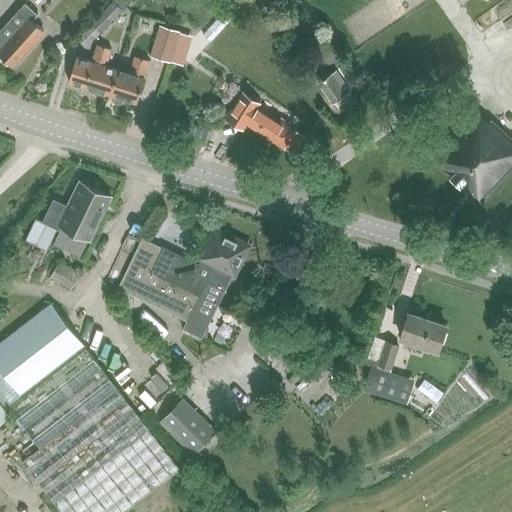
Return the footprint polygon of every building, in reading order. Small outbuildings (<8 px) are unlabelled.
[(131,0),(114,0),(74,37),(86,48),(123,11),(132,0),(131,0)] [(337,0),(344,9),(356,0),(337,0)] [(384,0),(355,19),(365,35),(419,0),(384,0)] [(44,32),(26,18),(31,12),(22,4),(0,29),(0,55),(13,67),(44,32)] [(324,21),(312,28),(318,39),(330,32),(324,21)] [(169,62),(179,31),(160,25),(150,56),(169,62)] [(111,95),(118,68),(107,65),(112,49),(96,44),(92,60),(77,56),(68,82),(111,95)] [(130,72),(118,68),(111,95),(112,96),(111,99),(113,102),(120,104),(123,102),(124,100),(137,103),(145,76),(144,76),(149,60),(134,56),(130,72)] [(340,110),(354,100),(349,91),(336,70),(318,83),(332,104),(335,102),(340,110)] [(306,138),(258,106),(259,104),(242,92),(226,117),(243,129),(246,124),(283,148),(287,142),(298,149),(306,138)] [(511,138),(476,110),(432,159),(483,204),(511,172),(511,138)] [(60,225),(90,240),(111,197),(79,181),(67,205),(54,199),(43,220),(59,228),(60,225)] [(141,237),(117,287),(203,328),(209,315),(192,307),(205,281),(224,290),(232,274),(233,275),(248,245),(213,228),(199,258),(200,259),(198,264),(141,237)] [(51,303),(0,342),(0,397),(40,447),(22,461),(62,511),(126,511),(179,471),(51,303)] [(400,337),(436,349),(445,325),(408,312),(400,337)] [(142,357),(148,352),(123,321),(117,326),(142,357)] [(365,355),(375,359),(383,336),(373,333),(365,355)] [(405,402),(409,390),(413,378),(389,371),(398,345),(384,340),(376,367),(371,366),(364,389),(405,402)] [(251,357),(262,369),(281,353),(270,341),(251,357)] [(435,400),(441,387),(420,376),(413,389),(435,400)] [(182,397),(159,420),(193,454),(216,431),(182,397)] [(0,402),(0,424),(11,416),(0,402)]
